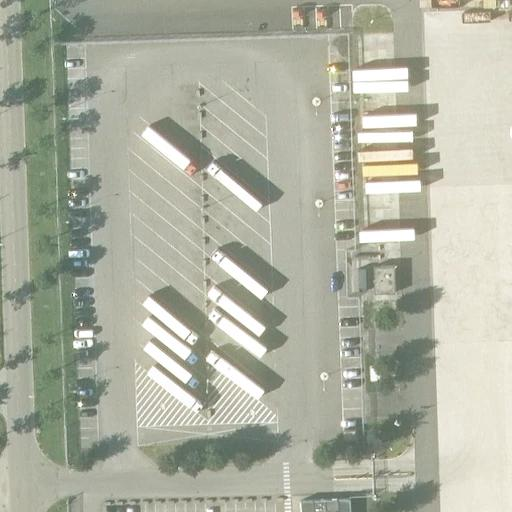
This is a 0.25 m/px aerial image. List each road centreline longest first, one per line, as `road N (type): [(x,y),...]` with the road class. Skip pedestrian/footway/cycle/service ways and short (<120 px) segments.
road 1 (tertiary): [(22,511),(4,0)]
road 2 (unknown): [(114,414),(293,404)]
road 3 (unknown): [(112,349),(290,346)]
